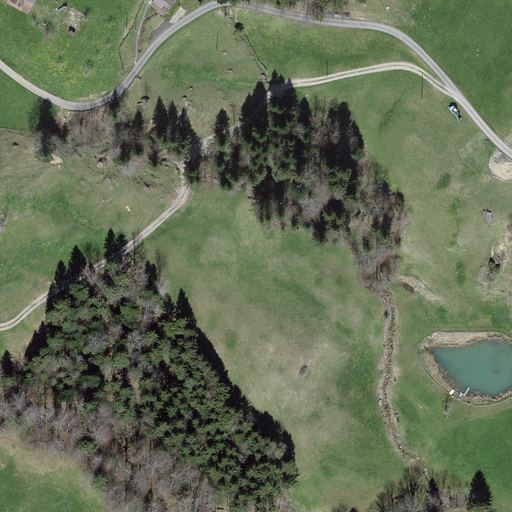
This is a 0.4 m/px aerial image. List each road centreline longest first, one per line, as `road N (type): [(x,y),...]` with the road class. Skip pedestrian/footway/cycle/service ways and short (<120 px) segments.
road 1 (residential): [(0,64),(66,105),(96,103),(167,32),(202,7),(234,1),(399,34),(511,155)]
road 2 (track): [(458,100),(413,69),(395,67),(278,87),(261,113),(192,151),(178,204),(119,255),(0,330)]
